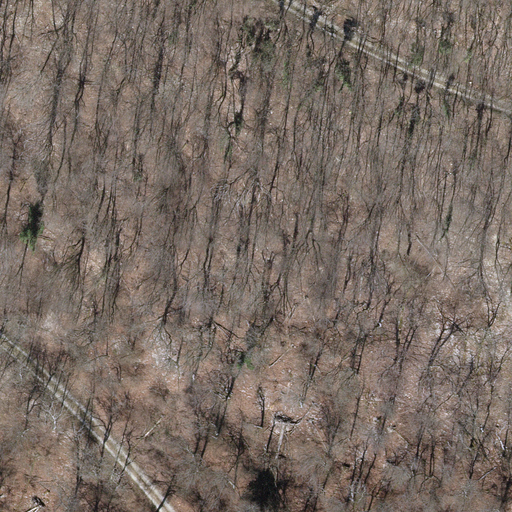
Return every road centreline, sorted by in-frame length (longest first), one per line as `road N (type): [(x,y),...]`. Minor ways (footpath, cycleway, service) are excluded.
road 1 (track): [(162,511),(63,393),(0,332)]
road 2 (track): [(511,99),(410,60),(292,0)]
